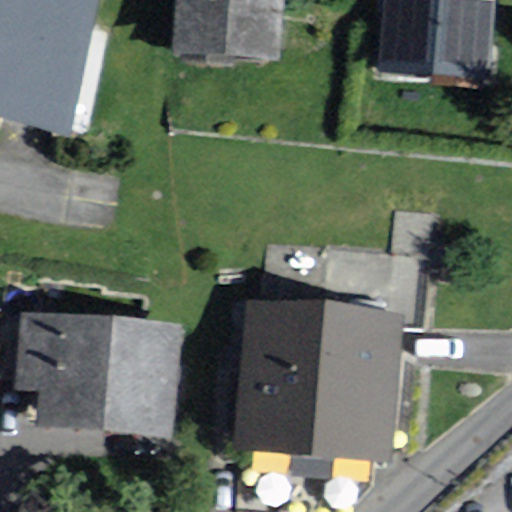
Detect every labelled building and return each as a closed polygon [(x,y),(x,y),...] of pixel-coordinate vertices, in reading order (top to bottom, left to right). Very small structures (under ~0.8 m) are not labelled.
[(0,0),(0,128),(71,143),(100,0),(0,0)] [(177,0),(172,67),(280,75),(285,0),(177,0)] [(389,0),(384,81),(485,87),(490,1),(467,0),(389,0)] [(259,319),(245,455),(377,469),(391,333),(259,319)] [(25,323),(18,401),(40,403),(36,441),(171,454),(182,337),(25,323)]
